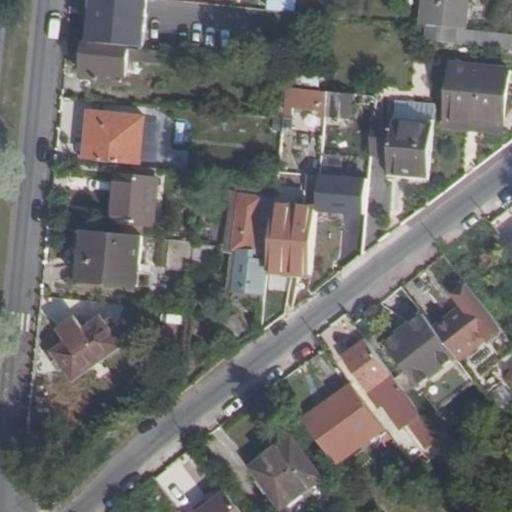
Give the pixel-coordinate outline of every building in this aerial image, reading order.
[(149,0),(94,0),(90,42),(145,47),(149,0)] [(263,0),(263,14),(286,16),(287,0),(263,0)] [(298,0),(297,12),(306,13),(307,0),(298,0)] [(423,0),(421,23),(437,25),(472,28),(473,0),(423,0)] [(511,46),(511,32),(472,28),(437,25),(436,39),(443,40),(511,46)] [(166,65),(167,53),(90,45),(90,46),(88,62),(87,76),(96,77),(101,77),(101,82),(101,83),(130,85),(133,61),(166,65)] [(456,116),(466,117),(468,88),(488,89),(489,87),(511,88),(511,68),(461,63),(456,116)] [(289,87),(318,90),(320,70),(291,67),(289,87)] [(468,88),(466,117),(511,121),(511,117),(511,88),(489,87),(488,89),(468,88)] [(288,90),(287,119),(328,121),(329,91),(288,90)] [(351,120),(353,100),(332,98),(330,118),(351,120)] [(435,124),(437,106),(399,103),(397,120),(435,124)] [(92,113),(88,159),(142,165),(146,118),(92,113)] [(377,118),(373,152),(393,155),(397,120),(377,118)] [(430,176),(435,124),(397,120),(393,155),(392,172),(430,176)] [(392,172),(391,176),(430,180),(430,176),(392,172)] [(153,226),(157,180),(116,177),(112,222),(153,226)] [(372,216),(374,179),(323,177),(321,214),(372,216)] [(376,211),(389,210),(389,185),(376,185),(376,211)] [(236,248),(243,194),(234,193),(227,247),(236,248)] [(268,263),(273,263),(278,198),(243,194),(236,248),(256,251),(255,258),(242,257),(239,288),(265,290),(268,263)] [(284,207),(282,280),(322,281),(323,208),(284,207)] [(142,237),(86,231),(81,280),(137,287),(142,237)] [(194,269),(197,242),(192,241),(172,240),(170,266),(194,269)] [(511,357),(511,335),(471,282),(457,292),(465,302),(436,322),(479,379),(481,382),(511,357)] [(436,322),(427,310),(388,339),(440,408),(479,379),(436,322)] [(217,328),(235,353),(258,335),(239,312),(217,328)] [(66,367),(75,378),(121,345),(113,334),(119,329),(119,324),(114,320),(109,319),(105,322),(102,318),(86,329),(78,317),(60,329),(68,342),(56,351),(60,357),(54,360),(54,364),(59,369),(62,370),(66,367)] [(393,404),(410,392),(397,373),(371,338),(348,355),(374,390),(381,399),(383,402),(384,403),(386,404),(388,405),(390,405),(392,405),(393,404)] [(353,381),(366,397),(374,390),(348,355),(339,362),(353,381)] [(353,381),(329,400),(357,438),(382,417),(366,397),(353,381)] [(329,400),(307,417),(340,461),(356,448),(352,441),(357,438),(329,400)] [(433,450),(445,441),(427,415),(414,424),(433,450)] [(382,417),(357,438),(362,444),(387,425),(382,417)] [(286,507),(324,479),(293,437),(256,467),(286,507)] [(362,444),(357,438),(352,441),(356,448),(362,444)] [(302,511),(332,490),(324,479),(286,507),(290,511),(302,511)] [(241,511),(224,489),(191,511),(241,511)]
